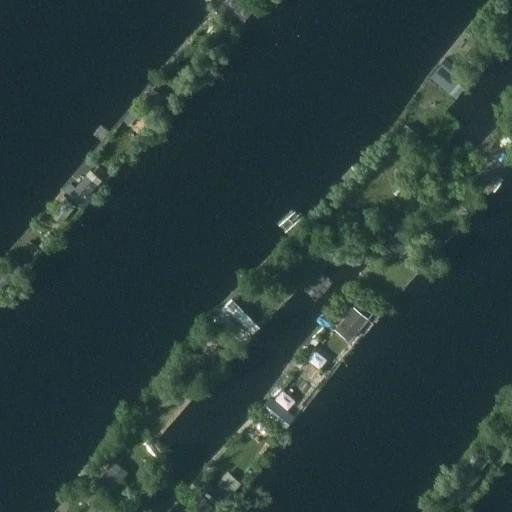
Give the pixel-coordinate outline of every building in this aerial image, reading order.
[(223,2),(214,13),(233,28),(241,17),(223,2)] [(443,58),(429,76),(447,91),(461,73),(443,58)] [(153,89),(144,101),(157,110),(166,98),(153,89)] [(137,106),(125,120),(131,125),(143,111),(137,106)] [(405,125),(398,134),(411,145),(419,136),(405,125)] [(69,183),(62,191),(84,209),(95,196),(91,193),(97,186),(86,175),(75,188),(69,183)] [(66,199),(57,210),(66,218),(76,206),(66,199)] [(398,232),(385,244),(399,258),(411,245),(398,232)] [(50,233),(40,245),(46,250),(57,238),(50,233)] [(3,268),(0,271),(0,287),(7,293),(18,280),(3,268)] [(231,298),(211,317),(239,345),(258,326),(231,298)] [(352,307),(333,329),(349,342),(368,320),(352,307)] [(271,397),(261,409),(286,430),(296,417),(271,397)] [(474,450),(466,461),(476,468),(484,458),(474,450)] [(464,464),(453,479),(467,490),(479,476),(464,464)] [(106,466),(92,484),(107,495),(121,478),(106,466)] [(201,475),(198,479),(208,489),(212,484),(201,475)] [(221,480),(211,491),(224,504),(235,492),(221,480)] [(99,497),(90,509),(93,511),(109,511),(112,508),(99,497)]
